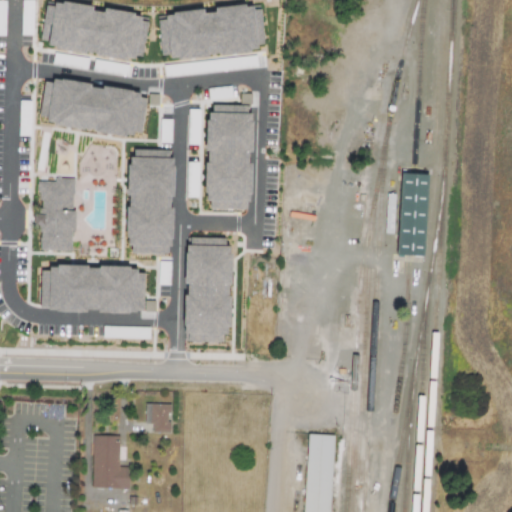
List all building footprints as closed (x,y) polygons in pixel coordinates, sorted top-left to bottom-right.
[(23,8),(134,13),(132,55),(21,49),(23,8)] [(159,17),(162,57),(251,51),(248,10),(159,17)] [(31,82),(28,130),(145,136),(148,89),(31,82)] [(157,105),(157,95),(147,94),(146,105),(157,105)] [(252,106),(213,103),(207,190),(246,193),(252,106)] [(197,144),(198,109),(186,109),(186,144),(197,144)] [(170,119),(158,119),(158,142),(170,143),(170,119)] [(171,143),(127,144),(128,249),(173,248),(171,143)] [(197,162),(185,162),(184,197),(195,197),(197,162)] [(395,255),(422,256),(425,174),(398,173),(395,255)] [(36,177),(36,245),(67,245),(67,177),(36,177)] [(188,244),(186,332),(220,332),(221,244),(188,244)] [(39,267),(39,308),(151,309),(151,268),(39,267)] [(143,423),(151,423),(150,433),(167,433),(168,404),(143,403),(143,423)] [(327,511),(331,435),(305,434),(301,511),(327,511)] [(90,487),(126,488),(126,467),(117,467),(117,436),(91,435),(90,487)]
